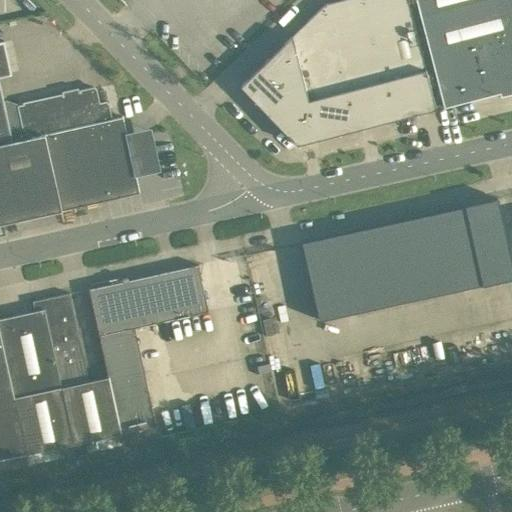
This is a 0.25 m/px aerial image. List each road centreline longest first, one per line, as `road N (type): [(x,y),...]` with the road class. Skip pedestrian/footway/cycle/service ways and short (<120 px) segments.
road 1 (unclassified): [(256,183),(210,210),(0,255)]
road 2 (unclassified): [(256,183),(290,191),(511,144)]
road 3 (unclassified): [(256,183),(75,0)]
